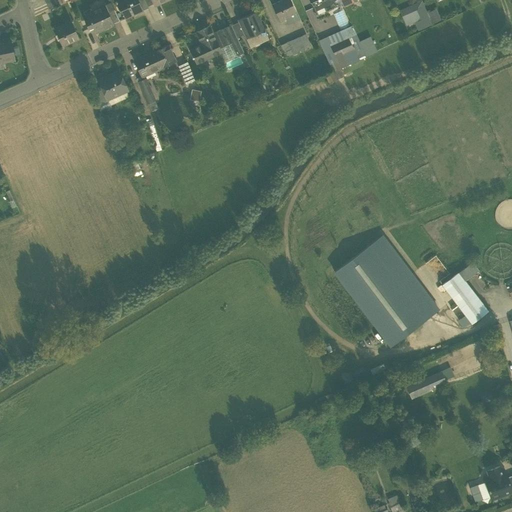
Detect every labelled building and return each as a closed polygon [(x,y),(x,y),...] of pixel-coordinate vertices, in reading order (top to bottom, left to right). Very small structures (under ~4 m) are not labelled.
[(60,6),(57,0),(44,0),(46,4),(49,11),(60,6)] [(123,0),(118,3),(125,19),(143,11),(137,0),(123,0)] [(148,8),(148,7),(144,0),(137,0),(143,11),(148,8)] [(281,0),(272,4),(278,19),(295,11),(290,0),(281,0)] [(309,0),(314,10),(334,1),(333,0),(309,0)] [(93,27),(95,32),(114,24),(108,13),(105,5),(87,14),(89,19),(85,21),(88,29),(93,27)] [(402,16),(406,25),(421,19),(416,9),(402,16)] [(108,13),(114,24),(119,21),(114,10),(108,13)] [(246,38),(264,30),(265,30),(256,11),(240,18),(241,20),(238,22),(244,34),(246,38)] [(238,22),(231,25),(237,38),(244,34),(238,22)] [(55,30),(63,47),(79,39),(72,23),(55,30)] [(241,46),(237,38),(231,25),(213,33),(220,48),(232,42),(235,49),(241,46)] [(194,59),(196,64),(222,52),(220,48),(213,33),(210,26),(195,32),(201,45),(190,50),(192,55),(191,56),(193,59),(194,59)] [(326,39),(330,47),(348,38),(353,49),(361,46),(352,27),(326,39)] [(268,39),(264,30),(246,38),(250,47),(268,39)] [(280,45),(285,56),(309,46),(304,34),(280,45)] [(353,49),(348,38),(330,47),(335,57),(343,54),(353,49)] [(328,61),(332,71),(338,69),(333,58),(335,57),(330,47),(326,39),(319,42),(328,61)] [(0,63),(15,60),(11,41),(0,42),(0,63)] [(154,51),(162,67),(176,61),(168,44),(154,51)] [(366,56),(361,46),(353,49),(358,60),(366,56)] [(144,76),(162,67),(154,51),(136,59),(144,76)] [(348,65),(343,54),(335,57),(333,58),(338,69),(348,65)] [(179,66),(184,76),(190,73),(185,63),(179,66)] [(102,89),(107,100),(108,100),(128,91),(119,71),(109,75),(110,76),(98,81),(102,89)] [(139,81),(144,93),(151,90),(145,78),(139,81)] [(200,100),(201,90),(191,88),(190,99),(200,100)] [(93,93),(100,106),(109,102),(108,100),(107,100),(102,89),(93,93)] [(154,98),(151,90),(144,93),(148,101),(154,98)] [(148,101),(152,110),(158,107),(154,98),(148,101)] [(156,151),(164,149),(153,112),(145,114),(156,151)] [(334,272),(390,346),(438,310),(382,236),(334,272)] [(465,267),(471,276),(479,270),(472,262),(465,267)] [(465,267),(458,273),(464,281),(471,276),(465,267)] [(442,285),(460,309),(476,297),(464,281),(458,273),(442,285)] [(486,310),(476,297),(460,309),(465,316),(470,322),(471,324),(487,311),(486,310)] [(458,321),(463,327),(470,322),(465,316),(458,321)] [(407,388),(412,398),(433,389),(432,385),(444,380),(441,373),(407,388)] [(498,494),(499,497),(511,492),(511,489),(508,477),(507,475),(503,476),(499,466),(487,471),(491,480),(485,482),(490,497),(498,494)] [(482,499),(490,497),(485,482),(477,485),(480,492),(482,499)] [(483,500),(482,499),(480,492),(472,495),(474,502),(483,500)] [(387,503),(390,511),(402,511),(404,511),(397,495),(388,499),(389,502),(387,503)]
